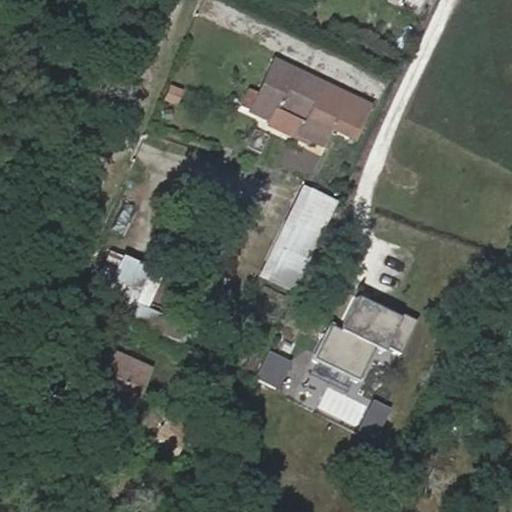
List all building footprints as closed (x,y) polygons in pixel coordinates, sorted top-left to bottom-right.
[(329,128),(345,96),(273,61),(248,111),(267,121),(270,116),(273,110),(288,117),(299,123),(295,132),(321,144),(329,128)] [(345,96),(329,128),(353,138),(368,107),(345,96)] [(285,123),(288,117),(273,110),(270,116),(285,123)] [(265,281),(289,292),(332,203),(310,193),(265,281)] [(101,273),(135,286),(143,265),(109,252),(101,273)] [(397,356),(413,323),(396,315),(394,320),(352,300),(336,333),(327,328),(311,362),(355,383),(371,350),(379,354),(382,349),(397,356)] [(98,397),(125,409),(128,411),(147,371),(104,350),(99,358),(88,352),(81,366),(94,372),(85,390),(98,397)] [(125,409),(98,397),(91,411),(118,424),(125,409)] [(369,437),(382,408),(368,401),(353,430),(369,437)]
